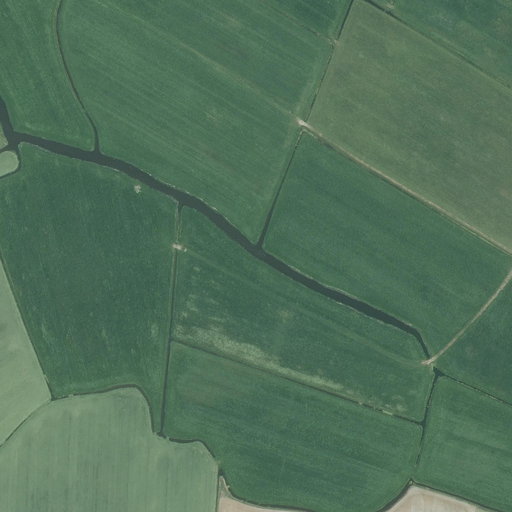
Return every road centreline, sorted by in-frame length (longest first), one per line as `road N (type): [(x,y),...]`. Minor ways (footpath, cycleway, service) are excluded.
road 1 (track): [(174,245),(391,357),(420,364),(434,359),(511,273)]
road 2 (track): [(301,123),(511,252)]
